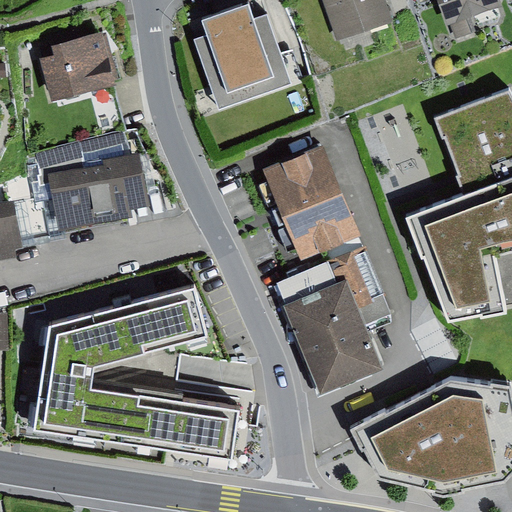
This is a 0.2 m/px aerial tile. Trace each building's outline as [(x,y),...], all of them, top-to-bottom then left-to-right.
[(385,0),(322,0),(337,42),(393,24),(385,0)] [(437,0),(447,29),(503,11),(499,0),(437,0)] [(248,6),(203,21),(208,37),(195,41),(218,111),(291,87),(267,16),(253,20),(248,6)] [(78,56),(53,63),(66,108),(137,88),(122,34),(75,47),(78,56)] [(511,100),(509,95),(436,120),(465,199),(408,223),(451,324),(508,316),(496,260),(511,255),(511,100)] [(79,143),(34,152),(39,173),(36,173),(39,185),(48,183),(57,225),(131,209),(129,200),(147,196),(137,150),(105,157),(105,160),(84,165),(79,143)] [(321,148),(262,173),(300,263),(329,251),(359,239),(321,148)] [(13,195),(0,197),(0,251),(13,249),(11,241),(22,239),(13,195)] [(333,262),(276,286),(322,398),(381,373),(364,331),(392,320),(359,239),(329,251),(333,262)] [(193,278),(47,316),(32,418),(232,450),(238,399),(88,376),(91,354),(205,325),(193,278)] [(453,384),(354,431),(379,481),(448,499),(507,484),(511,479),(511,395),(510,389),(453,384)]
